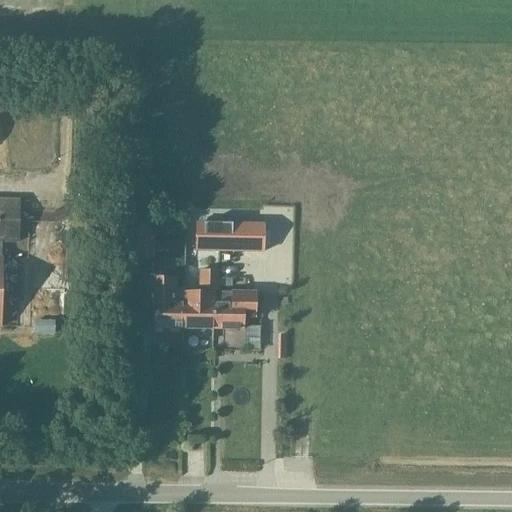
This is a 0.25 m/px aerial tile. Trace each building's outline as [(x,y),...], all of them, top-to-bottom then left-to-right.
[(0,327),(2,242),(19,242),(19,200),(0,199),(0,327)] [(290,238),(290,217),(271,218),(271,238),(290,238)] [(154,259),(154,218),(134,218),(133,259),(154,259)] [(217,252),(218,224),(195,223),(194,251),(217,252)] [(262,252),(262,224),(218,224),(217,252),(262,252)] [(213,329),(213,304),(213,291),(217,291),(217,270),(203,270),(203,290),(200,293),(184,293),(183,329),(213,329)] [(177,279),(170,279),(150,278),(150,304),(153,304),(152,328),(183,329),(184,293),(184,288),(176,288),(177,279)] [(213,304),(213,329),(243,330),(244,318),(256,318),(256,292),(217,292),(217,291),(213,291),(213,304)] [(267,348),(292,347),(291,325),(267,325),(267,348)]
